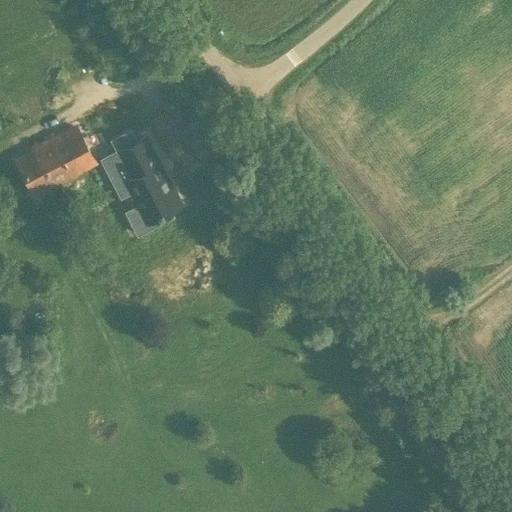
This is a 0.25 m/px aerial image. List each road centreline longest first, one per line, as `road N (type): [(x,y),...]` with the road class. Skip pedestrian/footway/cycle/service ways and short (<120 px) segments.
road 1 (unclassified): [(511,459),(244,92)]
road 2 (unclassified): [(244,92),(366,0)]
